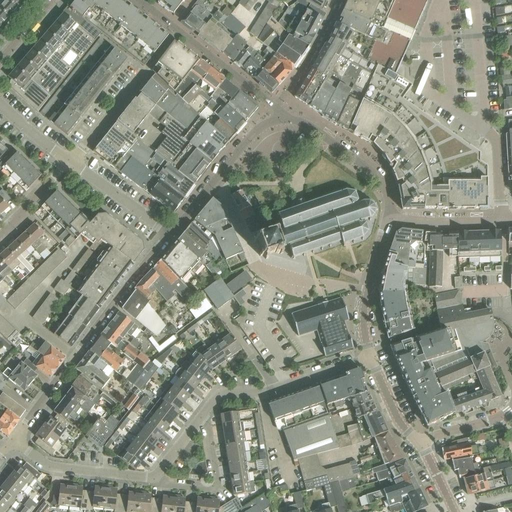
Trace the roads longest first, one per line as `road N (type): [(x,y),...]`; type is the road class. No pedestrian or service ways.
road 1 (residential): [(14,442),(170,234)]
road 2 (residential): [(474,0),(483,130),(502,147),(509,219)]
road 3 (residential): [(138,0),(281,117)]
road 4 (residential): [(207,410),(222,391),(261,393),(371,358)]
road 5 (residential): [(218,176),(268,270),(322,282)]
road 6 (residential): [(281,117),(362,166),(377,180),(390,217)]
road 7 (residential): [(14,442),(49,465),(155,477)]
road 8 (residential): [(390,217),(365,313),(371,358)]
road 9 (residential): [(155,477),(218,485),(207,410)]
road 10 (residential): [(68,163),(147,66)]
road 11 (residential): [(170,234),(68,163)]
